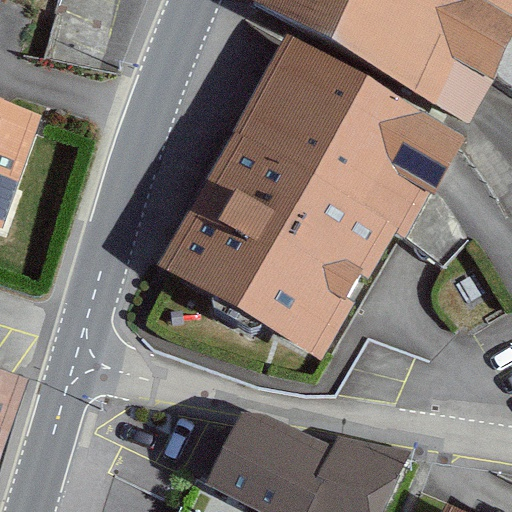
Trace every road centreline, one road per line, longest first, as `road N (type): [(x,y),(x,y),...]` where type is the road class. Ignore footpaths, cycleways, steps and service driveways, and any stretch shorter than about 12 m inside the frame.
road 1 (residential): [(511,442),(316,415),(76,356)]
road 2 (tertiary): [(76,356),(190,0)]
road 3 (tertiary): [(24,511),(76,356)]
